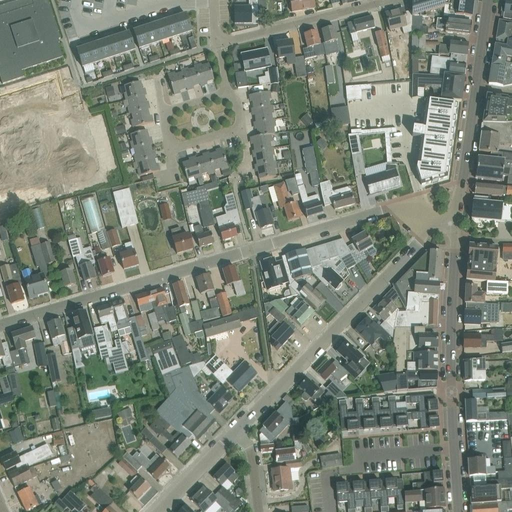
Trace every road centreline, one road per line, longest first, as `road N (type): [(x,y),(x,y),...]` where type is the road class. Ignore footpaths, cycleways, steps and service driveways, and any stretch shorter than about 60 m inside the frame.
road 1 (unclassified): [(235,431),(416,247),(429,223)]
road 2 (residential): [(0,325),(251,250)]
road 3 (tertiary): [(454,449),(454,236)]
road 4 (residential): [(251,250),(399,206),(415,208),(429,223)]
road 5 (residential): [(394,0),(218,42)]
road 6 (residential): [(330,511),(326,474),(360,468),(363,456),(454,449)]
road 7 (residential): [(80,30),(165,1),(214,2)]
road 8 (tertiary): [(452,222),(473,89)]
road 9 (residential): [(251,250),(234,186),(248,163),(241,131)]
